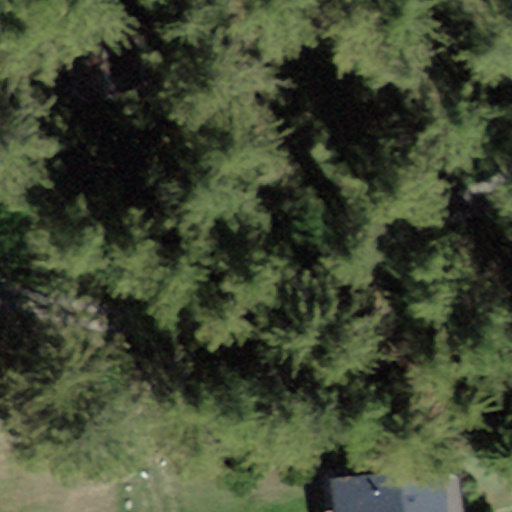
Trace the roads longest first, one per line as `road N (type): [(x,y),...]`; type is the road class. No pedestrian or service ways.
road 1 (track): [(0,283),(118,312),(255,290),(511,175)]
road 2 (track): [(184,301),(131,409),(102,511)]
